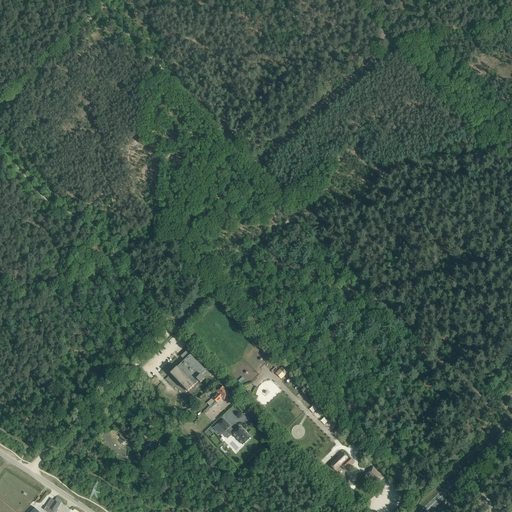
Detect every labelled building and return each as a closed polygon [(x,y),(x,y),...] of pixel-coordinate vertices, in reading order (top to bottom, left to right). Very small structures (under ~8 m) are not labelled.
[(191,355),(187,351),(181,356),(185,360),(170,374),(188,392),(199,381),(200,383),(205,379),(204,378),(202,375),(202,376),(201,375),(206,371),(191,355)] [(284,369),(282,371),(278,375),(281,379),(286,374),(285,373),(286,371),(284,369)] [(222,386),(216,391),(217,393),(212,398),(215,401),(226,390),(222,386)] [(226,397),(230,394),(226,390),(215,401),(216,402),(217,403),(222,398),(224,400),(226,397)] [(204,413),(200,416),(193,422),(202,432),(212,422),(204,413)] [(218,424),(225,431),(230,427),(223,419),(218,424)] [(236,437),(243,445),(250,438),(240,427),(232,434),(235,438),(236,437)] [(157,447),(152,445),(148,451),(152,454),(157,447)] [(352,460),(349,457),(348,458),(343,453),(330,465),(335,471),(341,466),(343,468),(352,460)] [(372,469),(370,472),(367,475),(376,484),(381,479),(382,479),(385,476),(375,465),(371,469),(372,469)] [(343,484),(350,491),(356,486),(349,479),(343,484)] [(57,498),(55,501),(52,499),(49,503),(46,507),(49,509),(47,511),(48,511),(55,511),(62,501),(57,498)]
